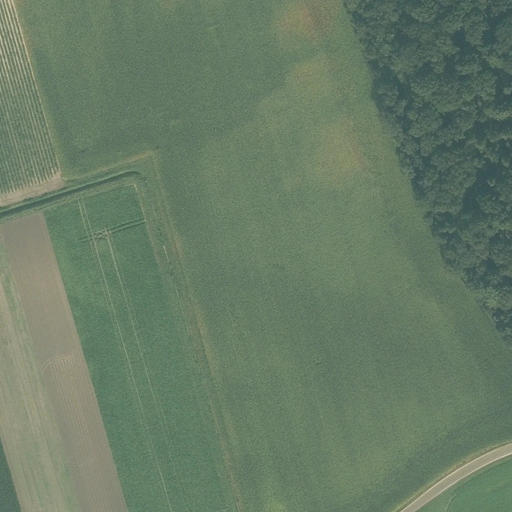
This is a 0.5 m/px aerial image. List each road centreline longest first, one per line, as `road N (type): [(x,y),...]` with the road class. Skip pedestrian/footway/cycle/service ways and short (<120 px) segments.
road 1 (track): [(420,0),(498,221),(511,239)]
road 2 (unclassified): [(408,511),(455,473),(511,448)]
